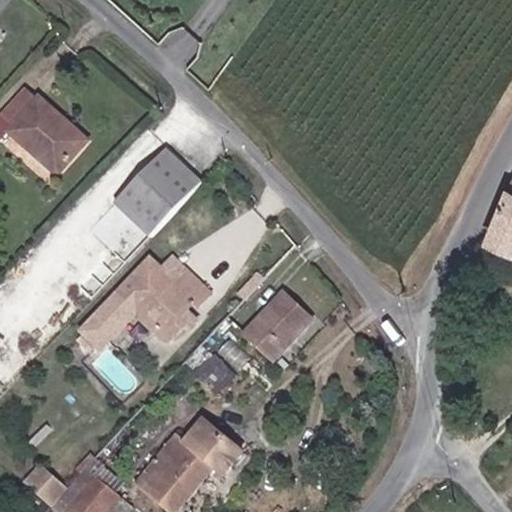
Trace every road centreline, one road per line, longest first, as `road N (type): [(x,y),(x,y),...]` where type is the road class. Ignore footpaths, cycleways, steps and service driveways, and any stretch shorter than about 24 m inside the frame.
road 1 (unclassified): [(446,341),(414,329),(248,139),(95,0)]
road 2 (tertiary): [(446,341),(459,274),(511,158)]
